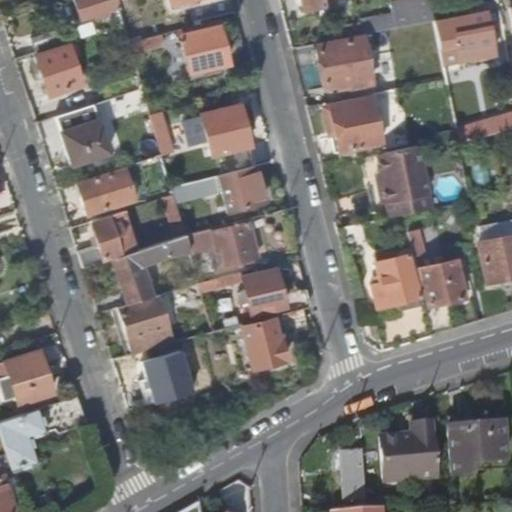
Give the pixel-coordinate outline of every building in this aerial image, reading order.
[(73,0),(79,17),(116,6),(114,0),(73,0)] [(193,20),(235,10),(232,0),(205,0),(189,4),(193,20)] [(324,8),(321,0),(299,0),(303,13),(324,8)] [(345,0),(348,9),(355,7),(353,0),(345,0)] [(359,23),(361,35),(433,22),(428,0),(416,0),(390,6),(392,16),(359,23)] [(485,13),(434,23),(442,64),(493,54),(485,13)] [(218,25),(179,35),(189,72),(228,63),(218,25)] [(31,39),(35,51),(60,43),(56,31),(31,39)] [(162,44),(159,33),(126,40),(129,52),(162,44)] [(362,39),(312,49),(321,88),(346,83),(347,89),(371,84),(362,39)] [(69,46),(36,56),(48,95),(81,85),(69,46)] [(110,85),(114,97),(125,93),(140,88),(137,76),(110,85)] [(140,88),(125,93),(127,101),(142,96),(140,88)] [(370,96),(327,105),(336,154),(380,145),(370,96)] [(105,100),(67,112),(72,128),(59,133),(70,167),(108,155),(96,120),(110,116),(105,100)] [(238,102),(198,112),(209,152),(248,143),(238,102)] [(165,150),(154,111),(148,113),(159,152),(165,150)] [(511,115),(480,123),(482,134),(511,127),(511,115)] [(418,147),(376,154),(380,173),(382,185),(377,186),(381,203),(385,202),(388,216),(402,213),(430,206),(418,147)] [(263,187),(256,163),(169,185),(171,192),(196,186),(201,204),(205,203),(207,211),(217,209),(218,212),(261,200),(258,189),(263,187)] [(122,169),(76,184),(86,215),(131,200),(122,169)] [(171,192),(160,196),(173,236),(183,232),(171,192)] [(284,208),(259,214),(269,256),(295,249),(284,208)] [(127,232),(120,210),(88,221),(95,244),(77,251),(82,267),(111,257),(133,249),(129,238),(115,243),(113,237),(127,232)] [(243,220),(209,229),(218,266),(252,257),(243,220)] [(485,285),(478,287),(484,318),(502,313),(496,279),(511,275),(511,221),(511,220),(478,227),(481,242),(477,243),(485,285)] [(369,243),(363,222),(336,229),(341,250),(369,243)] [(202,268),(191,230),(183,232),(187,247),(194,271),(202,268)] [(126,303),(151,295),(141,263),(187,247),(183,232),(173,236),(133,249),(111,257),(126,303)] [(406,254),(372,262),(377,281),(366,284),(372,308),(382,306),(385,313),(417,305),(406,254)] [(425,303),(421,304),(423,311),(428,335),(452,328),(446,299),(462,295),(454,260),(417,268),(425,303)] [(200,290),(239,280),(237,271),(197,281),(200,290)] [(274,271),(239,280),(242,289),(235,291),(238,302),(245,301),(249,315),(282,306),(284,313),(309,306),(304,288),(280,295),(274,271)] [(126,303),(117,306),(128,339),(167,327),(156,294),(151,295),(126,303)] [(428,335),(423,311),(375,325),(381,349),(428,335)] [(275,319),(243,327),(254,369),(288,360),(283,339),(281,339),(275,319)] [(152,402),(196,389),(183,346),(139,359),(152,402)] [(35,350),(1,361),(5,374),(0,376),(0,400),(0,402),(13,398),(15,404),(49,393),(35,350)] [(36,462),(28,436),(26,431),(41,425),(43,431),(51,428),(57,434),(85,425),(76,396),(36,409),(0,420),(0,440),(9,471),(36,462)] [(494,419),(442,424),(446,471),(465,469),(464,458),(497,455),(494,419)] [(430,475),(425,421),(404,423),(405,432),(381,435),(386,479),(430,475)] [(26,431),(28,436),(43,431),(41,425),(26,431)] [(337,457),(337,468),(339,496),(359,495),(356,447),(336,450),(337,457)] [(0,511),(12,511),(0,473),(0,511)] [(196,511),(195,502),(176,511),(196,511)]
